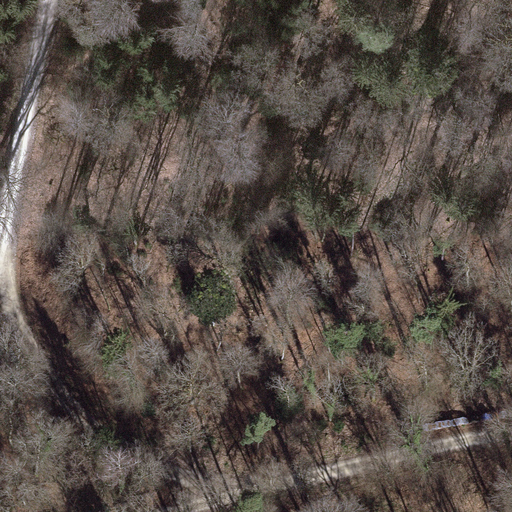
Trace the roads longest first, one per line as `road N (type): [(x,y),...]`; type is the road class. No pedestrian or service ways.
road 1 (track): [(253,497),(173,475),(100,425),(45,365),(0,254)]
road 2 (track): [(511,431),(201,511)]
road 3 (track): [(51,0),(0,238)]
